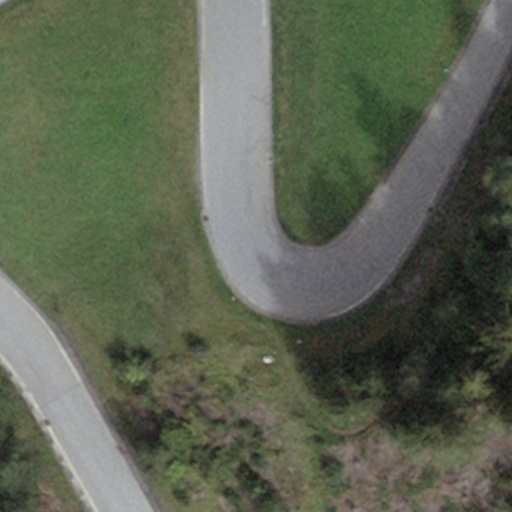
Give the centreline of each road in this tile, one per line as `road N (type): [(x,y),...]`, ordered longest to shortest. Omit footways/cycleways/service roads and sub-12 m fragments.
road 1 (unclassified): [(511,1),(394,233),(352,276),(314,286),(276,281),(248,250),(228,187),(228,0)]
road 2 (unclassified): [(0,317),(30,353),(122,511)]
